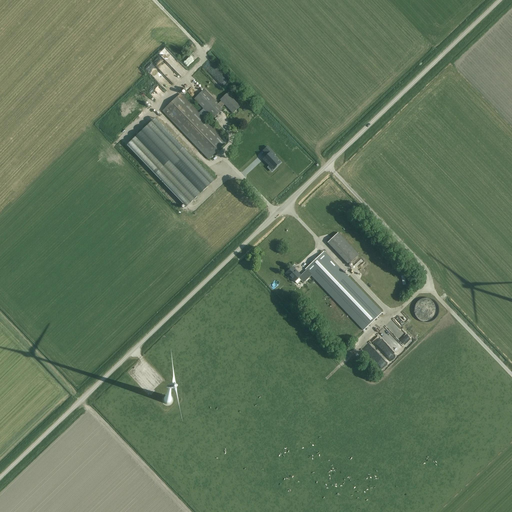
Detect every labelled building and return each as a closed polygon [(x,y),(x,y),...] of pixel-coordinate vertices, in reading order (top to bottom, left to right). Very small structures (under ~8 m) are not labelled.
[(213,77),(219,72),(207,60),(202,65),(213,77)] [(172,83),(160,70),(154,75),(162,84),(160,86),(163,89),(165,87),(166,88),(172,83)] [(221,86),(225,82),(218,76),(214,80),(221,86)] [(155,85),(153,89),(157,92),(154,96),(159,100),(165,92),(155,85)] [(162,111),(208,159),(226,142),(203,118),(208,113),(212,118),(222,109),(221,107),(218,104),(204,89),(194,99),(203,108),(198,113),(180,94),(162,111)] [(220,100),(221,101),(218,104),(221,107),(224,104),(231,112),(232,113),(233,112),(232,111),(238,105),(239,107),(239,106),(238,105),(227,93),(224,96),(220,100)] [(214,180),(155,118),(127,145),(162,183),(181,204),(186,209),(214,180)] [(272,169),(280,162),(274,154),(275,153),(268,146),(264,150),(268,154),(263,159),(272,169)] [(338,233),(327,243),(348,265),(359,255),(338,233)] [(306,270),(311,276),(363,330),(382,313),(324,252),(305,270),(306,270)] [(296,271),(292,267),(286,274),(294,282),(295,282),(297,284),(301,281),(303,283),(311,276),(306,270),(300,276),(295,271),(296,271)] [(385,359),(392,354),(382,342),(383,341),(376,333),(368,339),(371,344),(373,342),(375,345),(385,359)] [(380,367),(384,363),(373,353),(370,357),(380,367)]
